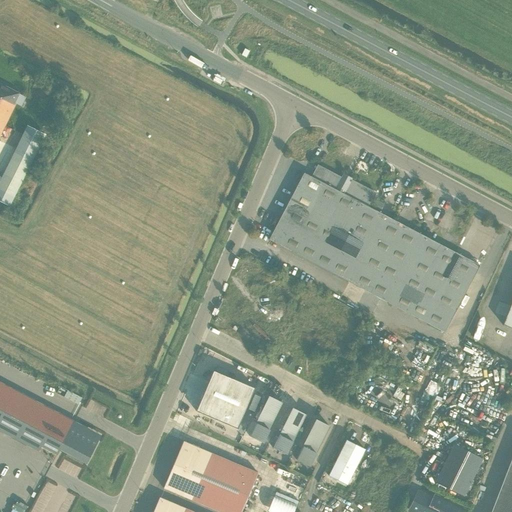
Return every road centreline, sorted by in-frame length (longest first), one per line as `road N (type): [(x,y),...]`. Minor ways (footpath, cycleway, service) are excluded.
road 1 (unclassified): [(197,332),(420,448)]
road 2 (primary): [(511,116),(288,0)]
road 3 (unclassified): [(197,332),(294,103)]
road 4 (unclassified): [(511,218),(294,103)]
road 5 (unclassified): [(294,103),(101,0)]
road 6 (unclassified): [(511,98),(327,0)]
road 7 (unclassified): [(120,511),(197,332)]
